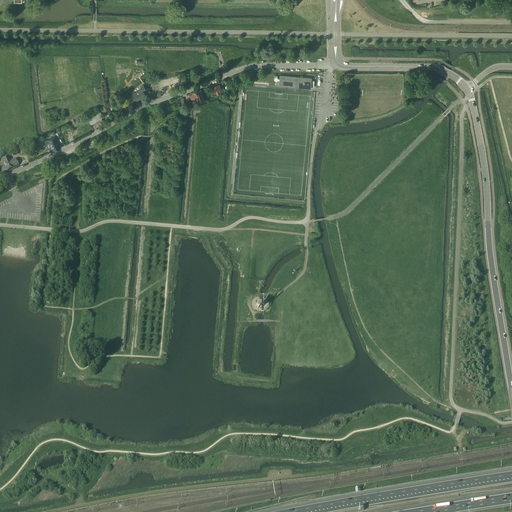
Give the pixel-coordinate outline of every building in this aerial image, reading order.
[(310,88),(311,84),(311,78),(279,75),(278,84),(294,85),(294,87),(310,88)] [(184,84),(182,78),(167,82),(169,89),(184,84)] [(145,96),(143,91),(146,90),(143,84),(140,86),(141,89),(132,94),(136,101),(145,96)] [(224,90),(223,87),(221,88),(219,84),(212,87),(212,90),(210,91),(211,93),(214,92),(215,95),(222,91),(224,90)] [(204,98),(201,90),(194,92),(194,93),(189,95),(191,99),(196,98),(197,100),(204,98)] [(103,121),(101,117),(102,115),(100,112),(87,119),(90,124),(93,123),(94,125),(103,121)] [(55,136),(48,140),(53,151),(60,148),(55,136)] [(2,160),(7,171),(13,168),(13,167),(18,165),(15,159),(10,162),(9,160),(10,160),(8,157),(2,160)]
